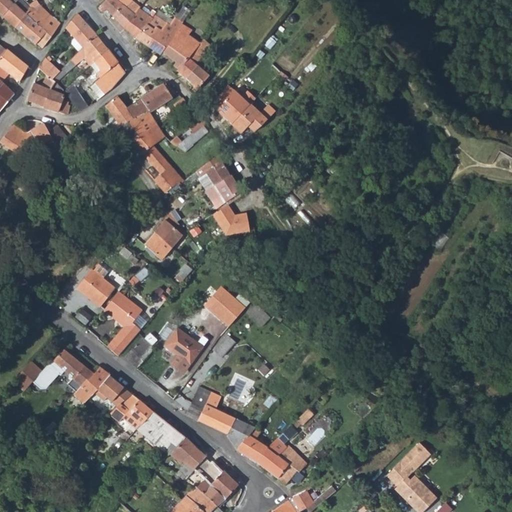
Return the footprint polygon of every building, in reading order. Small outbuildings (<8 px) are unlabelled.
[(0,0),(0,13),(15,27),(16,27),(27,14),(10,0),(0,0)] [(24,0),(10,0),(27,14),(32,8),(29,5),(24,0)] [(27,14),(16,27),(35,45),(36,43),(42,48),(59,23),(56,20),(48,14),(39,5),(35,0),(29,5),(32,8),(27,14)] [(106,8),(114,17),(123,8),(115,0),(105,0),(99,7),(102,12),(106,8)] [(160,0),(154,0),(149,9),(153,12),(160,0)] [(132,18),(136,13),(128,4),(123,8),(132,18)] [(132,18),(123,8),(114,17),(124,28),(132,18)] [(147,17),(138,11),(136,13),(132,18),(124,28),(136,37),(153,16),(154,14),(151,12),(147,17)] [(77,14),(66,28),(74,38),(72,41),(71,44),(78,52),(82,47),(95,35),(77,14)] [(165,24),(153,16),(136,37),(149,46),(165,24)] [(169,26),(165,24),(149,46),(161,54),(162,52),(182,24),(174,19),(169,26)] [(162,52),(180,65),(201,43),(203,41),(202,38),(201,37),(200,37),(197,38),(194,41),(188,36),(192,31),(182,24),(162,52)] [(87,53),(95,61),(107,49),(95,35),(82,47),(78,52),(58,71),(51,78),(54,81),(57,83),(75,66),(75,65),(83,56),(87,53)] [(195,64),(208,50),(201,43),(180,65),(177,69),(197,88),(209,76),(195,64)] [(96,82),(107,93),(115,86),(126,70),(107,49),(95,61),(105,72),(102,76),(96,82)] [(9,72),(20,80),(27,67),(6,50),(5,51),(0,57),(0,79),(2,81),(9,72)] [(83,56),(91,65),(95,61),(87,53),(83,56)] [(46,59),(45,58),(39,68),(48,75),(51,78),(58,71),(49,62),(51,59),(48,57),(46,59)] [(48,75),(42,86),(45,87),(51,78),(48,75)] [(42,86),(34,83),(27,100),(43,108),(51,89),(54,81),(51,78),(45,87),(42,86)] [(0,111),(15,94),(2,81),(0,79),(0,111)] [(60,92),(62,88),(57,83),(54,81),(51,89),(60,92)] [(171,96),(164,83),(127,108),(135,119),(148,111),(171,96)] [(164,83),(171,96),(176,91),(173,89),(169,86),(164,83)] [(81,110),(89,103),(74,84),(65,91),(81,110)] [(60,92),(51,89),(43,108),(67,114),(70,105),(68,104),(70,100),(63,98),(64,94),(60,92)] [(122,127),(135,119),(127,108),(118,96),(105,106),(116,120),(107,126),(113,133),(122,127)] [(251,103),(233,123),(243,132),(250,125),(256,131),(261,126),(269,119),(251,103)] [(148,111),(135,119),(145,131),(155,122),(148,111)] [(122,127),(133,142),(145,131),(135,119),(122,127)] [(154,146),(165,137),(155,122),(145,131),(133,142),(138,149),(141,152),(147,148),(167,171),(172,167),(154,146)] [(196,132),(202,138),(211,130),(205,122),(196,132)] [(25,132),(15,125),(0,142),(15,153),(28,164),(37,152),(35,150),(44,141),(57,153),(62,148),(59,145),(48,133),(44,123),(25,132)] [(55,126),(48,133),(59,145),(67,137),(55,126)] [(160,174),(154,179),(165,193),(177,183),(167,171),(147,148),(141,152),(140,153),(160,174)] [(229,175),(217,155),(197,171),(200,175),(203,174),(207,172),(214,183),(215,183),(226,200),(241,191),(230,174),(229,175)] [(184,181),(172,167),(167,171),(177,183),(179,185),(184,181)] [(203,174),(211,186),(214,183),(207,172),(203,174)] [(221,203),(226,200),(215,183),(214,183),(211,186),(210,186),(221,203)] [(228,205),(212,216),(225,237),(249,232),(246,214),(235,216),(228,205)] [(173,215),(167,221),(184,237),(187,235),(179,225),(173,215)] [(184,237),(167,221),(156,233),(157,234),(146,246),(162,261),(172,250),(184,237)] [(125,249),(132,256),(142,265),(146,261),(136,252),(128,246),(125,249)] [(186,262),(176,277),(183,282),(193,266),(186,262)] [(93,273),(91,271),(75,289),(99,309),(114,290),(100,279),(105,273),(97,267),(93,273)] [(206,306),(229,326),(244,309),(220,289),(206,306)] [(118,293),(102,312),(121,327),(104,347),(116,355),(138,329),(131,324),(141,312),(118,293)] [(270,319),(256,305),(247,312),(262,327),(270,319)] [(91,318),(80,309),(74,317),(86,327),(88,325),(86,323),(91,318)] [(203,347),(177,328),(164,346),(176,355),(170,363),(181,371),(183,368),(186,370),(203,347)] [(235,343),(226,335),(213,350),(222,357),(235,343)] [(142,337),(125,357),(135,367),(152,347),(142,337)] [(63,370),(82,385),(93,375),(62,350),(52,360),(51,360),(41,371),(31,361),(14,381),(24,391),(33,381),(40,388),(45,388),(59,373),(60,373),(63,370)] [(82,385),(93,394),(96,390),(109,376),(100,368),(93,375),(82,385)] [(109,376),(96,390),(116,406),(132,395),(109,376)] [(183,399),(179,408),(186,413),(186,414),(227,434),(235,419),(218,411),(219,408),(217,407),(221,397),(199,387),(194,398),(188,395),(185,400),(183,399)] [(66,400),(76,410),(84,403),(74,393),(66,400)] [(153,413),(132,395),(116,406),(108,415),(119,423),(123,419),(137,429),(141,424),(153,413)] [(302,427),(313,415),(308,409),(301,416),(283,435),(290,442),(298,433),(295,430),(300,425),(302,427)] [(137,429),(168,454),(184,438),(153,413),(141,424),(137,429)] [(263,428),(257,424),(254,428),(235,419),(227,434),(236,449),(256,462),(275,443),(260,432),(263,428)] [(185,464),(176,474),(179,476),(181,474),(182,476),(180,478),(182,479),(184,478),(205,457),(184,437),(184,438),(168,454),(180,464),(183,462),(185,464)] [(286,448),(277,441),(275,443),(256,462),(267,471),(286,448)] [(430,454),(420,443),(386,475),(397,486),(394,489),(416,511),(421,511),(436,498),(414,475),(410,479),(407,477),(430,454)] [(293,452),(287,446),(286,448),(267,471),(285,484),(297,470),(298,471),(305,463),(292,453),(293,452)] [(184,478),(193,487),(194,488),(216,507),(217,508),(218,507),(238,486),(223,472),(222,473),(206,456),(205,457),(184,478)] [(270,511),(300,511),(306,509),(307,511),(311,511),(335,491),(331,486),(312,503),(305,493),(288,500),(270,511)] [(194,488),(187,495),(203,511),(210,511),(216,507),(194,488)] [(323,511),(340,497),(335,491),(311,511),(323,511)] [(203,511),(187,495),(182,500),(168,511),(203,511)]
